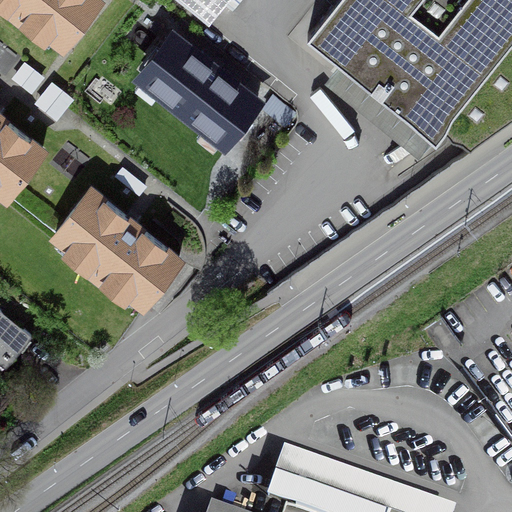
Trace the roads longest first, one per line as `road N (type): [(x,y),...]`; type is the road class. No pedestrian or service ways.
road 1 (tertiary): [(14,511),(511,163)]
road 2 (residential): [(0,456),(114,369),(349,161)]
